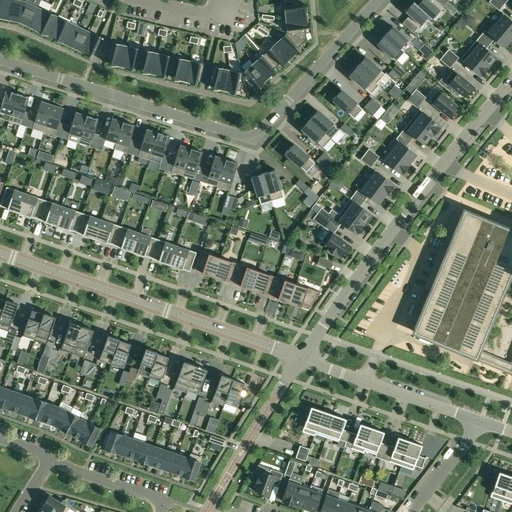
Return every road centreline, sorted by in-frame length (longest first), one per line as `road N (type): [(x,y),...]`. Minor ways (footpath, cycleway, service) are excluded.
road 1 (residential): [(0,61),(252,138),(376,0)]
road 2 (tertiary): [(511,82),(301,359)]
road 3 (tertiary): [(301,359),(0,254)]
road 4 (unclassified): [(481,422),(301,359)]
road 5 (residential): [(161,511),(167,502),(50,461)]
